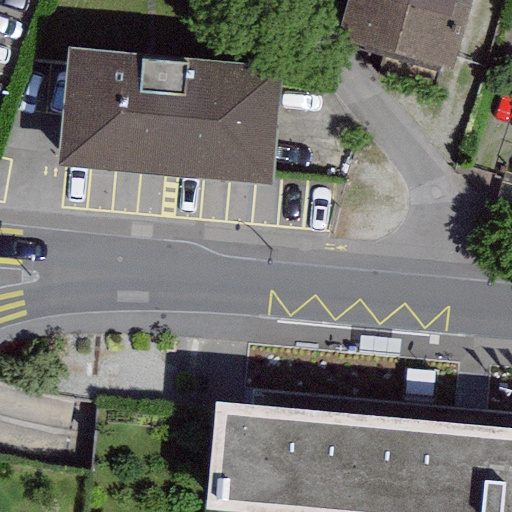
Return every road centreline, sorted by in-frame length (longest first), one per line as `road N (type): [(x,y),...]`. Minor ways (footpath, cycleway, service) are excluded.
road 1 (residential): [(0,278),(76,275),(511,312)]
road 2 (unknown): [(484,0),(430,196)]
